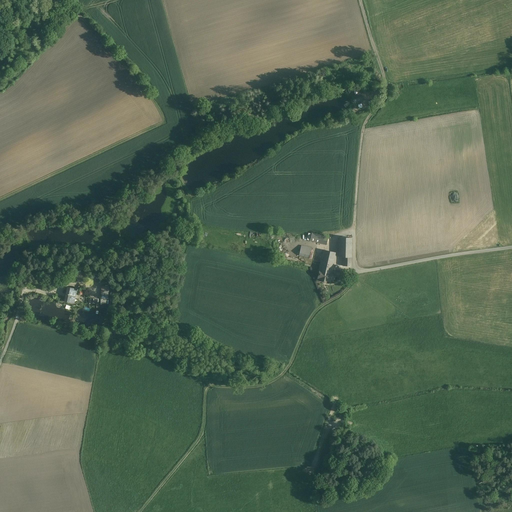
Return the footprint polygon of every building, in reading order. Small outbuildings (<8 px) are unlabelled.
[(328,237),(312,233),(310,241),(327,245),(328,237)] [(352,238),(340,238),(339,257),(343,257),(351,257),(352,238)] [(311,248),(301,246),(299,255),(309,257),(311,248)] [(336,253),(324,250),(319,270),(320,271),(321,270),(332,273),(336,253)] [(351,257),(343,257),(343,266),(351,267),(351,257)] [(320,271),(318,279),(330,282),(331,280),(332,274),(332,273),(321,270),(320,271)] [(76,290),(68,288),(65,301),(73,303),(75,297),(75,296),(76,290)]
